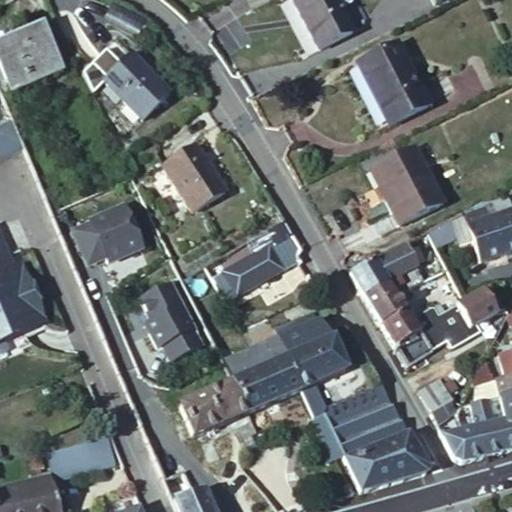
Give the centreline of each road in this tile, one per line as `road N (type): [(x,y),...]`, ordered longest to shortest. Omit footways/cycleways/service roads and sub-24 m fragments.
road 1 (residential): [(141,0),(200,59),(455,493)]
road 2 (residential): [(154,511),(10,168)]
